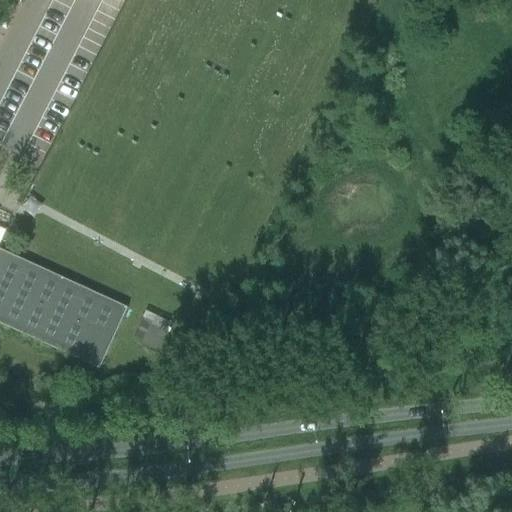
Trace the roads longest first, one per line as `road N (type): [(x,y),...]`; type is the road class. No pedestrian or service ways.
road 1 (secondary): [(0,487),(511,427)]
road 2 (secondary): [(511,404),(0,459)]
